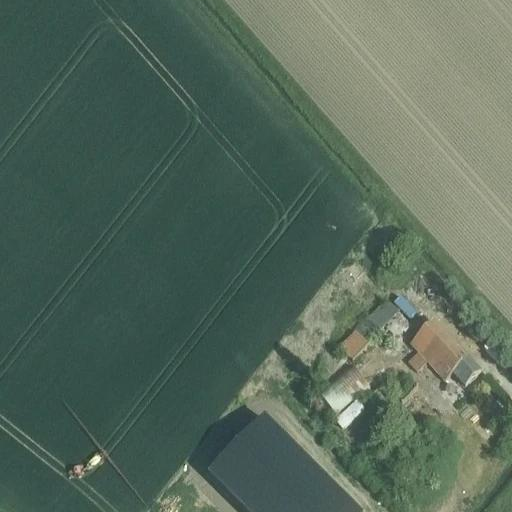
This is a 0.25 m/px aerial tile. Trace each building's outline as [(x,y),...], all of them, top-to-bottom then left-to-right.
[(392,348),(411,329),(386,304),(367,323),(392,348)] [(465,391),(481,376),(434,326),(411,348),(419,356),(408,366),(416,375),(427,365),(445,385),(453,378),(465,391)] [(336,374),(349,362),(352,364),(368,348),(366,345),(355,334),(339,351),(341,353),(328,366),(335,374),(336,374)] [(314,394),(336,418),(369,391),(349,367),(314,394)] [(405,379),(389,396),(380,388),(367,402),(377,411),(390,396),(400,406),(416,389),(405,379)] [(354,511),(264,421),(207,478),(241,511),(354,511)] [(375,463),(386,453),(377,443),(366,454),(375,463)]
